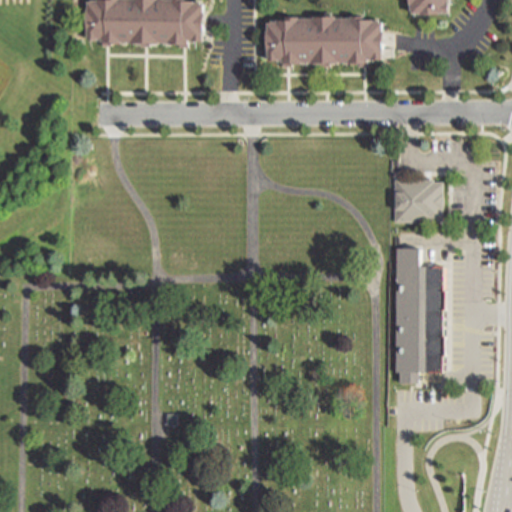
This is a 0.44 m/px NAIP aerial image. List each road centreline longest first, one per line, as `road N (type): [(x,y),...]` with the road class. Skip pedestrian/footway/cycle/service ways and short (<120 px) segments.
road 1 (residential): [(511,113),(106,115)]
road 2 (tertiary): [(511,360),(498,511)]
